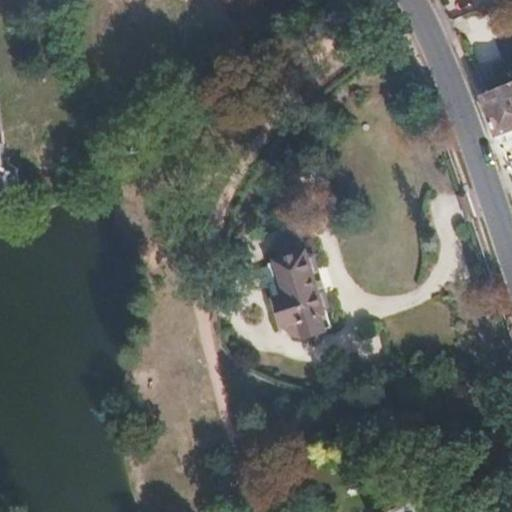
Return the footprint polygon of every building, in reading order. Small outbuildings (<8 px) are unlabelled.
[(511,82),(511,74),(505,58),(475,71),(476,74),(484,93),(511,82)] [(511,82),(484,93),(492,116),(498,134),(511,128),(511,82)] [(334,329),(326,309),(329,308),(324,296),(320,297),(308,264),(313,262),(308,252),(304,253),(299,240),(293,237),(279,240),(277,247),(280,257),(268,262),(279,295),(276,296),(290,334),(292,337),(295,340),(299,342),(304,340),(334,329)] [(500,414),(504,397),(474,389),(470,406),(500,414)] [(427,511),(434,508),(425,490),(398,502),(399,506),(385,511),(427,511)]
